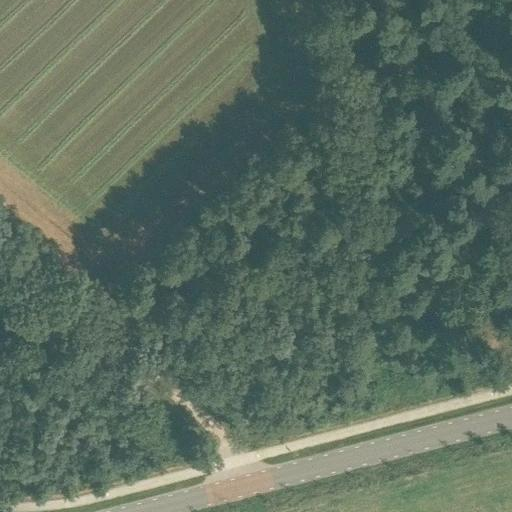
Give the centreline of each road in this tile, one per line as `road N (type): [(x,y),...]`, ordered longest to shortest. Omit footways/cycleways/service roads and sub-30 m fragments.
road 1 (tertiary): [(145,511),(511,417)]
road 2 (track): [(99,332),(340,100)]
road 3 (track): [(264,481),(250,459),(99,332)]
road 4 (track): [(99,332),(0,250)]
